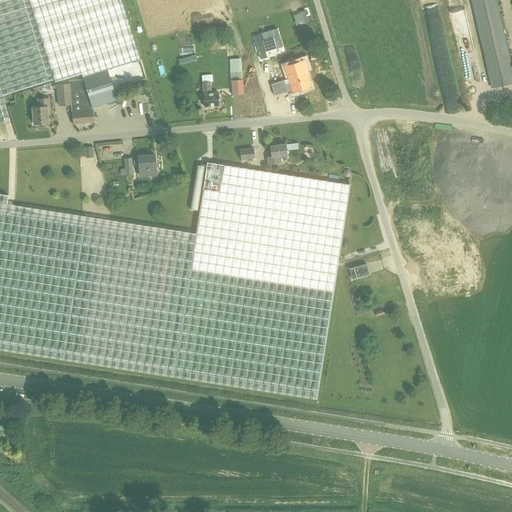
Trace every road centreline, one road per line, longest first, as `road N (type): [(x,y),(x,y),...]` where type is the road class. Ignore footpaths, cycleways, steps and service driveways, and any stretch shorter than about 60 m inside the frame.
road 1 (unclassified): [(441,449),(0,379)]
road 2 (unclassified): [(445,434),(352,114)]
road 3 (unclassified): [(511,132),(405,112),(352,114)]
